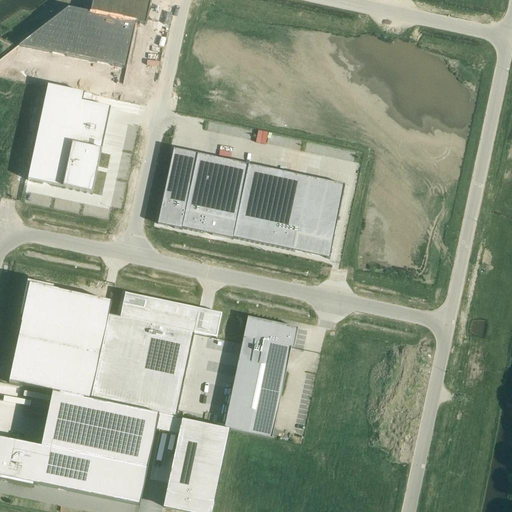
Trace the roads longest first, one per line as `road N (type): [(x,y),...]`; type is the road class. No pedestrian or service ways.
road 1 (unclassified): [(130,256),(446,323)]
road 2 (unclassified): [(446,323),(508,36)]
road 3 (unclassified): [(182,0),(130,256)]
road 4 (unclassified): [(405,511),(446,323)]
road 5 (unclassified): [(508,36),(337,0)]
road 6 (unclassified): [(0,239),(2,228),(130,256)]
